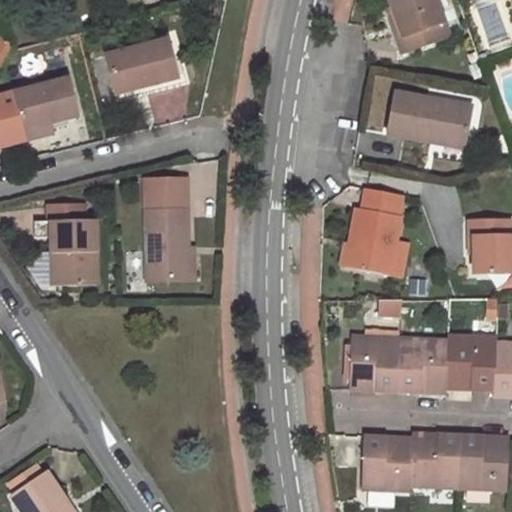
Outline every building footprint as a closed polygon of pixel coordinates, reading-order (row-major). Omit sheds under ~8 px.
[(444,37),(432,0),(389,0),(387,1),(389,6),(398,34),(393,35),(398,51),(444,37)] [(384,8),(393,35),(398,34),(389,6),(384,8)] [(117,91),(179,75),(169,38),(107,52),(117,91)] [(0,71),(1,72),(14,54),(11,46),(3,41),(0,45),(0,71)] [(72,73),(16,88),(26,126),(82,110),(72,73)] [(119,99),(185,82),(183,75),(179,75),(117,91),(119,99)] [(393,91),(384,132),(427,140),(428,134),(462,141),(468,106),(393,91)] [(427,140),(461,147),(462,141),(428,134),(427,140)] [(189,244),(189,174),(147,174),(148,277),(189,276),(189,273),(189,244)] [(345,265),(387,273),(399,214),(393,213),(398,193),(365,186),(362,206),(357,205),(345,265)] [(72,196),(49,196),(49,212),(52,212),(73,212),(72,196)] [(52,212),(53,246),(58,246),(58,280),(98,280),(97,212),(86,212),(86,196),(72,196),(73,212),(52,212)] [(471,271),(511,272),(511,235),(507,235),(507,220),(467,219),(467,235),(471,235),(471,271)] [(131,282),(140,282),(140,253),(130,253),(131,282)] [(371,327),(398,327),(398,302),(371,302),(371,327)] [(450,385),(498,387),(498,394),(511,393),(511,341),(501,341),(501,336),(453,334),(453,339),(355,335),(354,357),(353,387),(450,389),(450,385)] [(412,441),(410,489),(459,490),(460,436),(412,433),(412,441)] [(506,491),(509,437),(460,436),(459,490),(506,491)] [(412,441),(364,439),(360,491),(410,493),(410,489),(412,441)] [(16,496),(26,511),(65,511),(58,501),(61,499),(37,463),(10,479),(19,494),(16,496)]
